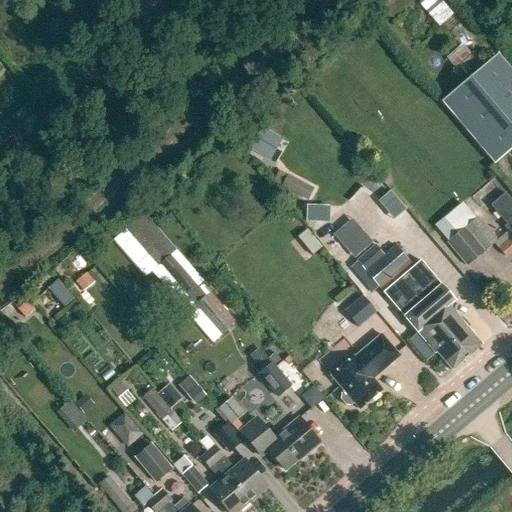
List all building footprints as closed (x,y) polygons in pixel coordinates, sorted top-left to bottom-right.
[(440,0),(420,0),(418,2),(435,25),(450,14),(440,0)] [(511,73),(497,55),(441,102),(494,164),(511,148),(511,73)] [(261,128),(248,150),(261,158),(274,136),(261,128)] [(284,175),(278,187),(305,201),(312,189),(284,175)] [(388,190),(379,198),(387,208),(397,200),(388,190)] [(511,251),(511,202),(505,194),(490,206),(511,231),(511,238),(511,237),(497,248),(505,257),(511,251)] [(459,232),(449,240),(469,264),(500,239),(479,214),(477,216),(464,201),(445,216),(459,232)] [(318,207),(302,219),(308,228),(324,216),(318,207)] [(138,270),(143,266),(206,340),(231,319),(138,211),(109,236),(138,270)] [(305,230),(295,238),(310,257),(320,249),(305,230)] [(365,266),(353,276),(370,295),(411,259),(397,243),(367,269),(365,266)] [(420,262),(383,294),(435,355),(437,354),(451,371),(481,346),(448,307),(454,302),(420,262)] [(61,305),(70,297),(54,279),(45,287),(61,305)] [(363,294),(346,309),(360,324),(377,309),(363,294)] [(27,303),(18,311),(25,319),(34,311),(27,303)] [(372,380),(399,357),(381,336),(354,358),(353,358),(330,377),(343,392),(340,395),(340,400),(345,407),(351,407),(354,404),(359,410),(382,391),(372,380)] [(267,360),(256,347),(246,356),(257,369),(267,360)] [(290,387),(271,364),(259,375),(278,398),(290,387)] [(188,375),(177,382),(190,403),(202,396),(188,375)] [(166,386),(155,395),(162,403),(173,394),(166,386)] [(299,397),(306,406),(319,397),(312,387),(299,397)] [(152,391),(141,399),(171,435),(181,426),(162,403),(155,395),(152,391)] [(85,398),(77,405),(85,414),(93,407),(85,398)] [(87,422),(70,402),(56,415),(73,434),(87,422)] [(108,427),(122,444),(137,431),(123,414),(108,427)] [(261,457),(268,451),(265,447),(274,440),(256,419),(240,433),(261,457)] [(268,451),(284,471),(304,454),(305,456),(319,444),(299,419),(274,440),(265,447),(268,451)] [(241,441),(225,422),(210,435),(226,454),(241,441)] [(148,440),(131,454),(155,482),(172,468),(148,440)] [(207,453),(249,503),(267,488),(244,461),(233,470),(214,447),(207,453)] [(208,491),(226,511),(237,511),(249,503),(207,453),(200,459),(219,481),(208,491)] [(182,454),(172,462),(196,492),(206,484),(182,454)] [(105,472),(94,481),(120,511),(126,511),(133,506),(105,472)] [(86,511),(88,510),(63,482),(54,490),(73,511),(86,511)] [(154,498),(165,511),(195,511),(190,506),(185,499),(173,508),(160,493),(154,498)] [(165,511),(154,498),(147,505),(153,511),(165,511)]
